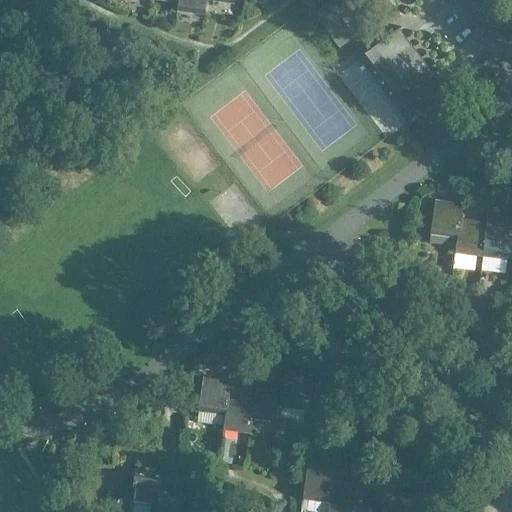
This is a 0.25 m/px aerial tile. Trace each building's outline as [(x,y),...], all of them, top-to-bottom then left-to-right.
[(178,10),(178,13),(198,16),(204,17),(206,1),(206,0),(179,0),(178,8),(178,10)] [(357,55),(370,44),(341,12),(328,23),(357,55)] [(408,123),(450,90),(437,72),(432,76),(398,31),(359,60),(408,123)] [(435,203),(430,235),(457,239),(459,222),(461,206),(435,203)] [(481,259),(508,263),(510,248),(510,243),(511,231),(511,212),(488,210),(486,225),(483,244),(481,259)] [(456,249),(455,255),(476,258),(481,259),(483,244),(486,225),(459,222),(457,239),(456,248),(456,249)] [(283,390),(280,409),(308,413),(312,379),(285,376),(283,390)] [(202,379),(198,408),(219,411),(219,415),(218,421),(224,422),(228,397),(229,383),(202,379)] [(254,401),(252,421),(278,424),(280,409),(283,390),(256,387),(254,401)] [(224,422),(224,426),(244,429),(243,435),(250,436),(252,421),(254,401),(228,397),(224,422)] [(307,467),(302,499),(330,502),(332,486),(334,470),(307,467)] [(131,499),(129,511),(156,511),(160,491),(162,476),(135,472),(131,499)] [(328,511),(355,511),(357,506),(359,490),(332,486),(330,502),(328,511)] [(156,511),(183,511),(186,494),(160,491),(156,511)] [(384,509),(383,511),(410,511),(412,497),(386,494),(384,509)]
